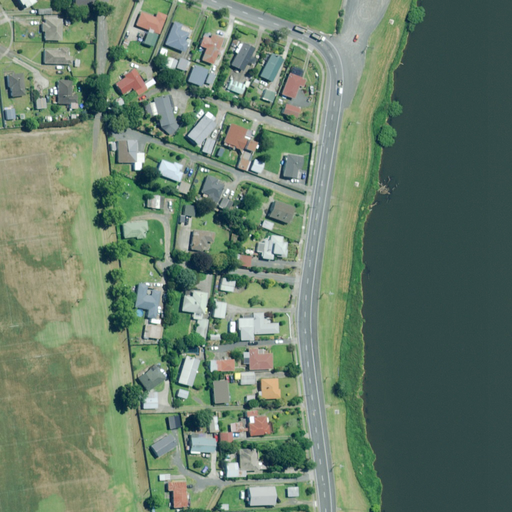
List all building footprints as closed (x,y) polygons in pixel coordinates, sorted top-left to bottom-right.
[(32,2),(31,0),(15,0),(21,8),(32,2)] [(154,16),(140,11),(134,25),(147,30),(141,43),(151,47),(164,15),(155,12),(154,16)] [(59,20),(44,19),(44,24),(39,24),(38,31),(43,31),(43,40),(59,40),(59,20)] [(180,25),(172,22),(163,44),(183,52),(188,40),(185,39),(187,33),(179,29),(180,25)] [(217,48),(221,38),(211,34),(203,31),(198,46),(205,48),(200,60),(211,64),(215,54),(219,55),(221,49),(217,48)] [(249,55),(253,48),(238,41),(233,52),(235,53),(229,65),(241,71),(245,63),(250,65),(254,58),(249,55)] [(69,57),(66,57),(66,50),(43,49),(42,63),(65,64),(69,64),(69,57)] [(280,60),(268,54),(258,77),(270,82),(280,60)] [(176,61),(167,57),(163,67),(173,70),(176,61)] [(190,62),(179,58),(176,68),(187,71),(190,62)] [(205,70),(192,65),(186,81),(199,86),(205,70)] [(146,89),(132,68),(122,75),(123,77),(113,84),(121,95),(131,88),(136,96),(146,89)] [(23,95),(21,73),(5,75),(7,88),(9,88),(10,97),(23,95)] [(213,75),(208,73),(205,82),(214,85),(216,79),(212,78),(213,75)] [(303,80),(287,73),(279,94),(291,99),(296,85),(301,87),(303,80)] [(259,82),(253,78),(250,85),(255,88),(259,82)] [(246,86),(229,79),(225,89),(242,95),(246,86)] [(69,92),(69,81),(55,81),(55,97),(51,97),(51,104),(68,104),(68,108),(75,108),(75,92),(69,92)] [(208,89),(209,86),(204,84),(201,91),(206,93),(209,94),(211,90),(208,89)] [(273,93),(264,90),(260,99),(270,102),(273,93)] [(171,118),(166,96),(152,99),(153,102),(148,103),(151,116),(156,114),(158,126),(169,136),(179,125),(171,118)] [(44,108),(44,98),(34,99),(35,109),(44,108)] [(297,108),(283,103),(280,113),(294,118),(297,108)] [(12,119),(12,109),(4,109),(4,119),(12,119)] [(201,140),(214,125),(203,115),(186,136),(197,146),(198,145),(202,148),(201,151),(211,155),(216,142),(206,138),(204,142),(201,140)] [(246,139),(247,136),(243,135),(245,130),(228,125),(221,145),(241,151),(241,149),(250,152),(253,142),(246,139)] [(136,155),(136,140),(116,140),(116,163),(140,162),(140,155),(136,155)] [(251,155),(242,151),(236,167),(245,171),(251,155)] [(299,157),(284,154),(280,176),(295,179),(299,157)] [(263,163),(253,159),(249,170),(259,173),(263,163)] [(171,164),(160,160),(155,173),(178,182),(181,173),(178,172),(180,165),(172,162),(171,164)] [(216,179),(206,176),(200,192),(207,195),(206,199),(216,203),(222,185),(215,182),(216,179)] [(189,184),(180,181),(177,191),(185,194),(189,184)] [(162,197),(146,196),(145,207),(161,209),(162,197)] [(227,211),(230,204),(221,200),(218,207),(227,211)] [(291,207),(271,201),(266,217),(286,224),(291,207)] [(193,206),(183,205),(182,215),(192,216),(193,206)] [(271,223),(262,221),(260,227),(269,230),(271,223)] [(146,230),(146,222),(121,224),(122,238),(136,237),(136,239),(144,238),(143,231),(146,230)] [(213,232),(191,230),(189,250),(202,251),(202,246),(205,247),(205,242),(212,242),(213,232)] [(281,237),(267,236),(266,244),(256,242),(255,252),(260,252),(259,258),(271,260),(271,254),(275,254),(274,256),(284,258),(286,242),(280,241),(281,237)] [(249,257),(234,254),(232,265),(247,267),(249,257)] [(233,280),(220,278),(218,290),(231,292),(233,280)] [(145,285),(137,283),(132,307),(147,310),(145,317),(154,319),(159,291),(151,289),(145,288),(145,285)] [(205,293),(191,291),(190,297),(182,296),(180,311),(192,313),(192,318),(201,320),(205,293)] [(224,303),(214,302),(212,317),(222,318),(224,303)] [(261,318),(260,313),(251,313),(251,318),(236,319),(237,329),(238,329),(239,340),(251,340),(251,334),(276,333),(275,323),(269,324),(269,318),(261,318)] [(207,321),(197,320),(194,339),(204,341),(207,321)] [(161,327),(144,324),(142,337),(159,339),(161,327)] [(199,353),(199,344),(187,344),(187,347),(181,347),(181,352),(199,353)] [(262,351),(262,349),(246,349),(247,370),(270,369),(269,351),(262,351)] [(198,360),(184,356),(176,382),(190,387),(198,360)] [(232,371),(232,360),(208,361),(208,372),(232,371)] [(164,379),(157,368),(151,372),(149,369),(136,378),(146,392),(164,379)] [(252,384),(252,373),(239,373),(239,384),(252,384)] [(275,388),(274,379),(259,379),(259,391),(257,392),(257,399),(277,398),(276,388),(275,388)] [(224,402),(223,380),(209,381),(211,403),(224,402)] [(187,392),(177,389),(175,396),(185,399),(187,392)] [(156,394),(142,393),(141,408),(156,409),(156,394)] [(264,416),(256,417),(256,410),(244,411),(245,418),(246,418),(247,421),(229,423),(230,433),(248,431),(248,436),(265,434),(264,416)] [(179,428),(177,416),(166,417),(168,429),(179,428)] [(217,432),(215,417),(207,418),(208,432),(217,432)] [(196,434),(189,433),(188,453),(198,454),(198,452),(211,452),(212,438),(196,438),(196,434)] [(229,443),(229,433),(218,433),(218,444),(229,443)] [(174,446),(167,434),(148,446),(156,458),(174,446)] [(254,462),(253,450),(237,450),(237,463),(224,464),(224,477),(244,476),(243,471),(266,470),(266,461),(254,462)] [(184,507),(184,482),(165,482),(166,490),(171,490),(171,507),(184,507)] [(271,505),(271,487),(246,488),(246,505),(271,505)] [(296,496),(296,488),(286,488),(286,497),(296,496)]
